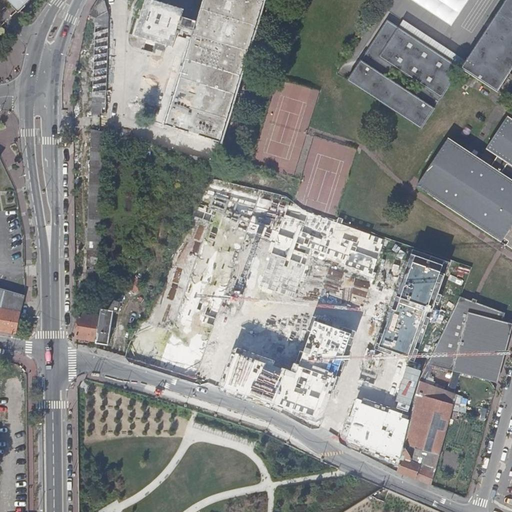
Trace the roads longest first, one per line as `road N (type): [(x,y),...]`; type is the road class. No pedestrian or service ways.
road 1 (residential): [(52,353),(265,412),(336,456),(460,511)]
road 2 (tertiary): [(39,92),(52,353)]
road 3 (tertiary): [(52,353),(53,511)]
road 4 (residential): [(511,387),(476,511)]
